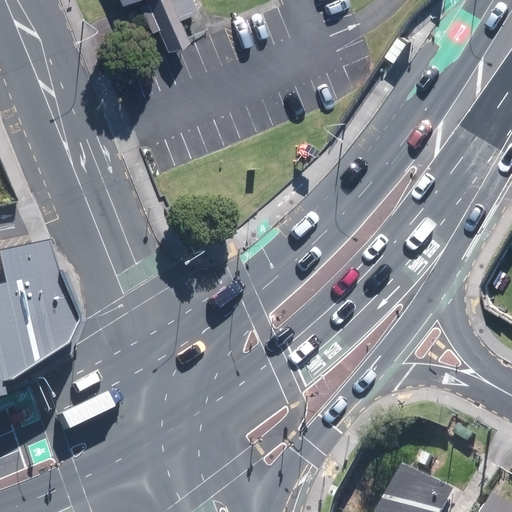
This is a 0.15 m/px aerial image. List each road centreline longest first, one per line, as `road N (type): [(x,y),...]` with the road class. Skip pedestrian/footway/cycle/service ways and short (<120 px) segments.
road 1 (tertiary): [(4,0),(162,357)]
road 2 (primary): [(446,134),(425,197),(354,294),(211,417)]
road 3 (primary): [(162,357),(252,299),(373,183),(446,134)]
road 4 (primary): [(0,447),(52,425),(162,357)]
road 5 (primary): [(171,449),(78,497),(10,511)]
road 6 (primary): [(373,373),(326,428),(281,511)]
road 7 (residential): [(453,263),(455,324),(510,391)]
road 8 (residential): [(510,391),(445,375),(373,373)]
road 9 (primary): [(511,138),(453,263)]
road 10 (primary): [(453,263),(373,373)]
